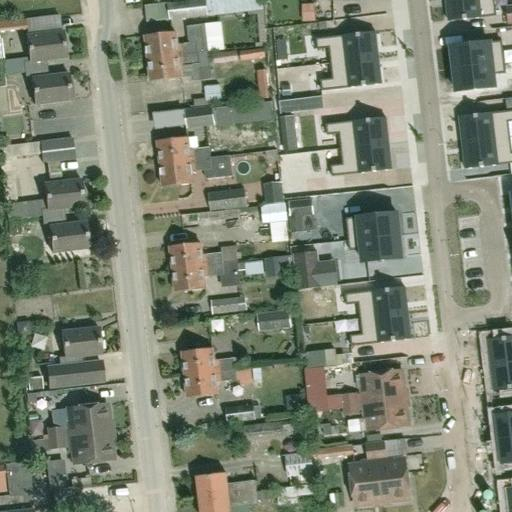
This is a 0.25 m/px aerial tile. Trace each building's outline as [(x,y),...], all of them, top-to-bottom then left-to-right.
[(260,0),(200,0),(168,4),(170,21),(208,16),(224,14),(248,11),(250,25),(264,23),(260,0)] [(501,0),(453,0),(456,22),(504,16),(503,15),(501,0)] [(315,4),(303,4),(303,21),(316,21),(315,4)] [(23,19),(23,30),(59,28),(58,17),(23,19)] [(271,62),(291,61),(289,18),(269,19),(271,62)] [(188,28),(190,45),(178,46),(177,34),(146,37),(149,60),(209,53),(209,50),(222,49),(219,25),(188,28)] [(484,30),(485,42),(505,41),(504,29),(484,30)] [(26,71),(43,69),(42,62),(67,59),(64,31),(27,36),(30,62),(24,62),(26,71)] [(329,38),(316,40),(317,49),(330,48),(333,64),(379,58),(376,33),(329,37),(329,38)] [(6,39),(6,56),(24,56),(25,39),(6,39)] [(490,44),(451,48),(454,70),(505,65),(504,56),(491,57),(490,44)] [(240,51),(241,62),(266,58),(265,48),(240,51)] [(214,65),(238,62),(236,52),(212,55),(214,65)] [(151,82),(182,79),(181,66),(193,65),(194,82),(212,80),(209,53),(149,60),(151,82)] [(333,80),(321,81),(322,90),(334,89),(334,90),(382,85),(379,58),(333,64),(333,80)] [(505,65),(454,70),(456,92),(495,88),(494,74),(506,73),(505,65)] [(43,69),(26,71),(27,80),(32,79),(35,105),(72,101),(69,74),(44,77),(43,69)] [(257,74),(260,93),(271,92),(269,73),(257,74)] [(228,98),(221,99),(219,86),(204,87),(206,106),(228,104),(228,98)] [(213,109),(213,112),(188,115),(190,128),(216,125),(217,129),(231,127),(228,107),(213,109)] [(511,111),(459,118),(462,144),(510,138),(508,123),(511,122),(511,111)] [(283,152),(298,151),(294,117),(280,118),(283,152)] [(339,124),(327,125),(328,135),(340,133),(342,150),(389,145),(386,118),(339,123),(339,124)] [(42,138),(62,132),(58,120),(39,126),(42,138)] [(510,138),(462,144),(465,170),(511,164),(511,153),(511,154),(510,138)] [(210,159),(209,149),(191,151),(189,139),(159,142),(161,165),(210,159)] [(42,145),(5,146),(6,199),(17,198),(16,157),(42,156),(42,145)] [(343,165),(331,167),(332,176),(344,175),(344,176),(392,171),(389,145),(342,150),(343,165)] [(44,150),(45,163),(77,160),(76,148),(44,150)] [(210,159),(161,165),(164,188),(195,185),(193,172),(212,170),(212,174),(228,173),(227,158),(210,159)] [(20,222),(43,219),(43,220),(60,218),(60,210),(84,207),(81,180),(44,184),(46,202),(15,205),(17,221),(13,222),(12,212),(5,213),(6,223),(8,223),(8,224),(20,222)] [(283,204),(281,184),(263,186),(265,206),(283,204)] [(496,184),(465,185),(467,237),(498,236),(496,184)] [(211,212),(247,207),(245,190),(209,194),(211,212)] [(292,234),(302,233),(300,216),(313,215),(314,215),(312,200),(289,202),(290,218),(292,234)] [(283,204),(265,206),(260,207),(263,225),(287,222),(285,204),(283,204)] [(359,231),(346,232),(347,243),(399,236),(397,214),(358,218),(359,231)] [(60,218),(43,220),(44,228),(49,228),(53,254),(89,249),(86,222),(61,225),(60,218)] [(399,236),(347,243),(348,251),(361,250),(362,263),(401,260),(399,236)] [(174,271),(225,265),(223,255),(203,257),(202,244),(171,248),(174,271)] [(226,260),(239,258),(237,244),(224,246),(226,260)] [(300,291),(312,290),(322,288),(318,263),(317,253),(294,256),(298,291),(300,291)] [(479,315),(510,309),(501,256),(470,261),(479,315)] [(267,260),(246,261),(246,274),(267,273),(267,260)] [(225,265),(174,271),(176,294),(207,290),(206,278),(226,275),(225,265)] [(358,294),(346,295),(347,304),(359,303),(361,320),(408,313),(406,288),(358,293),(358,294)] [(213,315),(239,312),(247,311),(245,300),(238,301),(238,298),(211,301),(213,315)] [(363,335),(350,336),(351,345),(364,344),(364,345),(411,340),(408,313),(361,320),(363,335)] [(261,330),(292,328),(291,314),(260,316),(261,330)] [(65,359),(60,360),(61,368),(47,370),(50,389),(85,384),(83,365),(78,366),(77,359),(102,356),(99,328),(62,333),(65,359)] [(511,337),(487,340),(490,366),(511,363),(511,337)] [(243,359),(236,360),(216,362),(214,350),(184,353),(186,376),(244,369),(243,359)] [(309,370),(338,366),(337,357),(336,351),(307,355),(309,370)] [(511,363),(490,366),(493,392),(511,390),(511,363)] [(244,369),(186,376),(189,399),(220,396),(218,383),(239,381),(240,386),(252,384),(250,368),(244,369)] [(329,412),(328,398),(326,369),(307,371),(311,414),(329,412)] [(401,371),(362,376),(364,389),(360,389),(362,404),(404,399),(401,371)] [(342,396),(344,416),(358,415),(356,395),(342,396)] [(408,427),(404,399),(362,404),(364,420),(368,419),(369,432),(408,427)] [(254,404),(235,410),(238,421),(257,416),(254,404)] [(47,430),(46,430),(47,440),(62,439),(67,438),(109,433),(108,423),(106,405),(64,410),(66,428),(53,429),(47,430)] [(511,415),(496,417),(499,441),(511,439),(511,415)] [(295,420),(295,421),(287,422),(247,426),(249,438),(295,431),(296,436),(304,435),(303,429),(306,428),(304,418),(295,420)] [(109,433),(67,438),(69,453),(72,453),(74,465),(113,461),(109,433)] [(47,440),(29,443),(30,454),(49,452),(49,450),(63,448),(62,439),(47,440)] [(511,439),(499,441),(502,464),(511,463),(511,439)] [(375,444),(382,502),(410,499),(405,460),(393,462),(392,458),(386,458),(384,443),(375,444)] [(382,502),(375,444),(366,445),(368,461),(362,461),(362,465),(349,466),(354,505),(382,502)] [(353,456),(352,447),(351,446),(316,451),(316,452),(317,459),(318,459),(319,460),(353,456)] [(307,473),(306,452),(286,453),(287,474),(307,473)] [(28,463),(5,466),(8,497),(9,511),(32,511),(33,511),(24,511),(20,476),(30,475),(28,463)] [(201,499),(257,493),(256,482),(228,485),(227,474),(198,477),(201,499)] [(314,499),(313,485),(279,487),(279,500),(314,499)] [(55,510),(73,508),(71,488),(53,491),(55,510)] [(261,492),(257,493),(201,499),(202,511),(231,511),(231,506),(249,504),(259,503),(258,501),(277,499),(276,490),(261,492)] [(0,511),(9,511),(8,497),(0,497),(0,511)]
